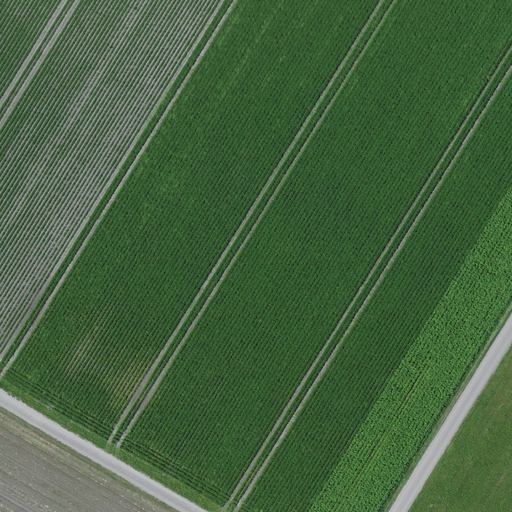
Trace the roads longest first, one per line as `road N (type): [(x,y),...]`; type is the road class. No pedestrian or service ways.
road 1 (track): [(0,382),(199,511)]
road 2 (track): [(402,511),(511,332)]
